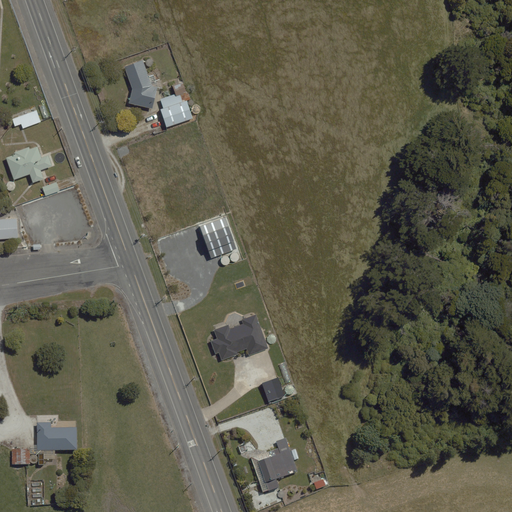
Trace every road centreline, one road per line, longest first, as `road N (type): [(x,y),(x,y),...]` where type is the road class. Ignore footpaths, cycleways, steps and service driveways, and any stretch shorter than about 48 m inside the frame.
road 1 (secondary): [(34,0),(129,262)]
road 2 (secondary): [(129,262),(221,511)]
road 3 (unclassified): [(0,285),(129,262)]
